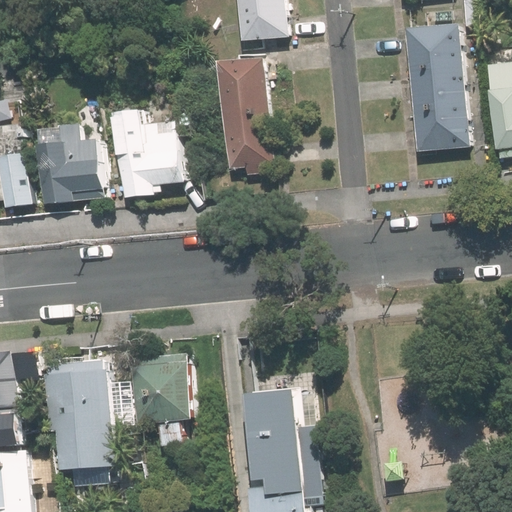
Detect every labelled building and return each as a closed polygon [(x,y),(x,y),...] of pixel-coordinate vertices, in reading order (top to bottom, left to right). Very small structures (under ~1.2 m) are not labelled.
[(291,0),(248,0),(252,42),(295,38),(291,0)] [(424,152),(475,147),(464,27),(413,32),(424,152)] [(271,59),(229,62),(237,167),(253,166),(254,174),(266,173),(265,166),(280,165),(271,59)] [(511,65),(497,66),(502,162),(511,161),(511,65)] [(27,106),(4,108),(6,132),(29,130),(27,106)] [(151,116),(123,118),(130,199),(161,197),(160,184),(192,181),(188,126),(152,129),(151,116)] [(90,129),(47,131),(50,205),(82,204),(82,193),(112,192),(110,148),(97,149),(96,140),(91,141),(90,129)] [(37,155),(8,157),(11,210),(41,208),(37,155)] [(202,350),(144,355),(151,423),(169,421),(171,443),(200,441),(198,419),(209,418),(202,350)] [(0,407),(32,405),(27,352),(0,354),(0,407)] [(70,472),(132,466),(122,357),(60,362),(70,472)] [(325,511),(311,388),(259,394),(264,430),(257,431),(266,511),(325,511)] [(0,447),(37,443),(34,411),(0,414),(0,447)] [(0,452),(0,509),(7,509),(7,511),(31,511),(43,511),(37,449),(0,452)]
